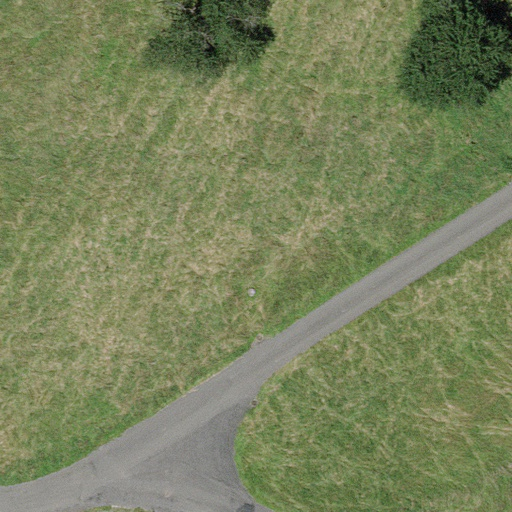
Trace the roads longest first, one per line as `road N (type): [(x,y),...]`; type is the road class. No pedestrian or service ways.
road 1 (unclassified): [(511,212),(172,425)]
road 2 (unclassified): [(172,425),(81,489),(0,507)]
